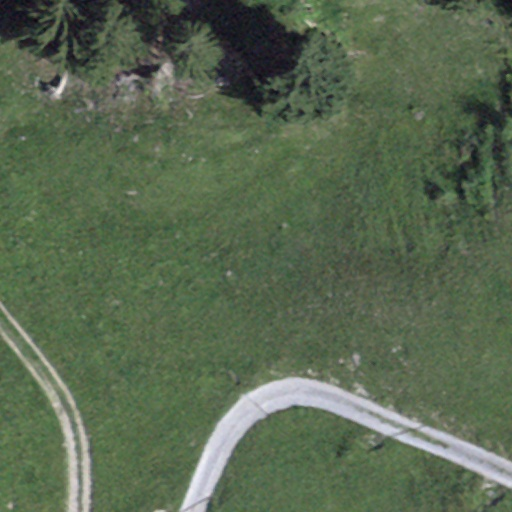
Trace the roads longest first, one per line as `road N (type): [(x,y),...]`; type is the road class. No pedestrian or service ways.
road 1 (track): [(196,511),(229,427),(263,396),(294,391),(329,394),(511,475)]
road 2 (track): [(76,511),(76,435),(64,403),(0,322)]
